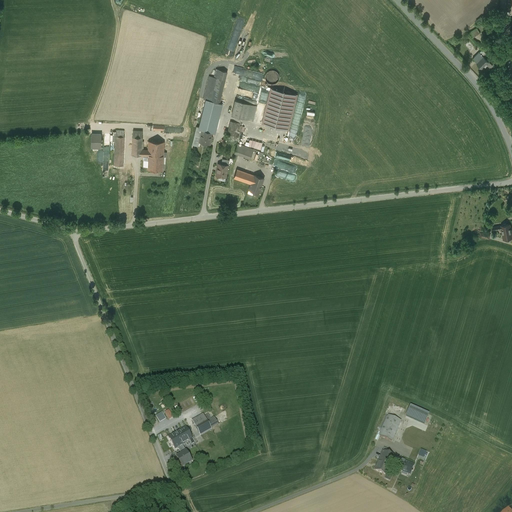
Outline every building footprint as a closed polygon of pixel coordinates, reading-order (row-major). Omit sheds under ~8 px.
[(489,20),(477,28),(480,32),(484,30),(487,34),(491,31),(488,27),(492,25),(489,20)] [(477,28),(469,33),(473,38),(480,33),(480,32),(477,28)] [(479,52),(473,59),(476,63),(483,56),(479,52)] [(487,54),(484,57),(483,56),(476,63),(483,69),(490,62),(488,61),(491,58),(487,54)] [(490,62),(483,69),(486,72),(493,66),(490,62)] [(209,101),(219,103),(226,71),(216,68),(214,77),(209,76),(203,99),(209,101)] [(278,80),(279,77),(278,74),(277,72),(274,71),(272,70),(269,71),(267,72),(265,75),(265,77),(266,80),(267,82),(269,84),(272,84),(275,84),(277,82),(278,80)] [(291,94),(272,89),(266,114),(265,114),(263,123),(273,126),(282,128),(291,94)] [(291,94),(282,128),(288,129),(296,95),(291,94)] [(297,104),(303,106),(306,98),(299,96),(297,104)] [(203,128),(212,130),(219,103),(209,101),(203,128)] [(250,105),(235,101),(231,116),(246,119),(250,105)] [(234,142),(234,140),(239,141),(241,129),(239,128),(240,123),(232,121),(228,141),(234,142)] [(203,128),(201,128),(198,142),(210,145),(212,137),(211,136),(212,130),(203,128)] [(142,132),(133,132),(132,156),(148,157),(148,151),(142,150),(142,132)] [(93,147),(104,147),(104,133),(93,133),(93,147)] [(123,139),(115,139),(115,151),(123,152),(123,139)] [(291,161),(293,155),(313,161),(315,154),(267,141),(265,146),(268,147),(266,154),(291,161)] [(163,143),(149,142),(148,151),(148,157),(148,169),(162,170),(163,143)] [(253,150),(237,144),(234,153),(250,158),(253,150)] [(123,155),(115,155),(114,165),(122,166),(123,155)] [(222,159),(221,164),(218,164),(216,175),(226,177),(229,160),(222,159)] [(254,176),(237,170),(235,178),(251,184),(254,176)] [(251,184),(249,190),(258,193),(263,178),(254,175),(254,176),(251,184)] [(510,225),(502,226),(502,229),(503,234),(511,233),(510,225)] [(188,400),(174,407),(178,415),(192,407),(188,400)] [(404,416),(425,424),(429,414),(408,406),(404,416)] [(161,423),(168,419),(164,412),(157,416),(161,423)] [(389,416),(380,437),(392,442),(401,421),(389,416)] [(206,420),(195,427),(200,435),(211,429),(211,428),(218,423),(216,420),(209,425),(206,420)] [(185,428),(182,429),(180,426),(175,429),(177,433),(183,444),(192,439),(185,428)] [(177,433),(169,438),(175,449),(177,448),(182,445),(183,444),(177,433)] [(182,445),(177,448),(181,455),(177,457),(182,467),(192,462),(186,452),(182,445)] [(420,449),(417,456),(424,458),(426,451),(420,449)] [(385,452),(385,453),(383,452),(379,461),(390,466),(394,458),(395,457),(386,453),(387,452),(385,452)] [(413,466),(394,458),(390,466),(410,474),(413,466)] [(390,466),(379,461),(374,470),(386,475),(390,466)] [(422,469),(413,466),(410,474),(418,478),(422,469)]
